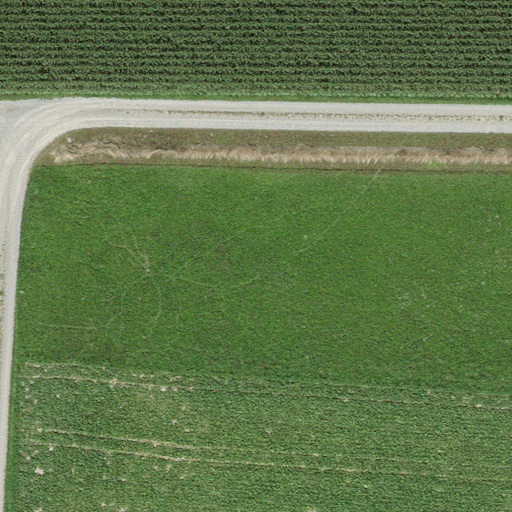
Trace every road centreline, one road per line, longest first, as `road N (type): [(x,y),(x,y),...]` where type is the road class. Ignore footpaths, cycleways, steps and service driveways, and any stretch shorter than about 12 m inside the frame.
road 1 (track): [(511,127),(0,123)]
road 2 (track): [(0,463),(16,123)]
